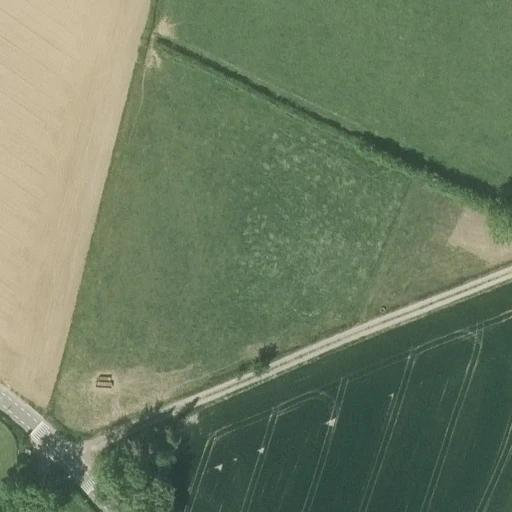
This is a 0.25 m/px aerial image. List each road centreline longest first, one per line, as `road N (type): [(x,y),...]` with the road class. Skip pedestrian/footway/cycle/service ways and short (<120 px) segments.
road 1 (track): [(511,270),(92,443),(57,447)]
road 2 (tertiary): [(114,511),(57,447),(0,401)]
